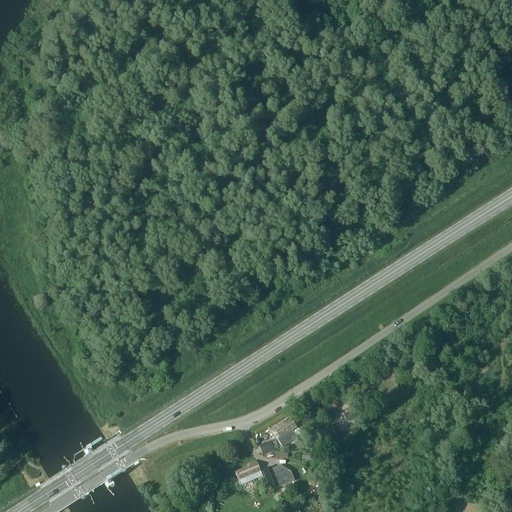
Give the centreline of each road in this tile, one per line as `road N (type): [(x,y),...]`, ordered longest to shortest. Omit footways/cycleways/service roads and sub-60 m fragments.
road 1 (primary): [(18,511),(511,196)]
road 2 (unclassified): [(47,511),(160,441),(268,411),(511,247)]
